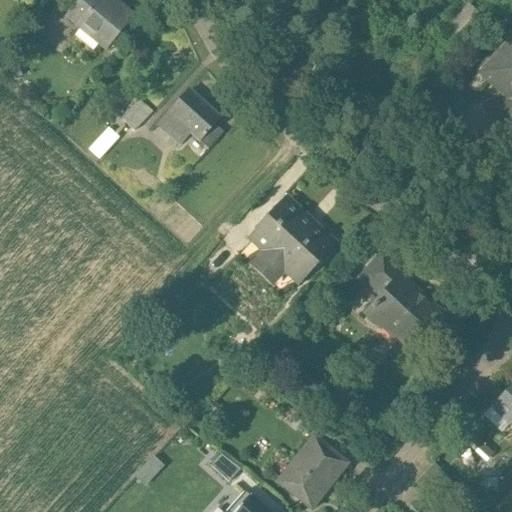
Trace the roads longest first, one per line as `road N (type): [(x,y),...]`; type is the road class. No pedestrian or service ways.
road 1 (unclassified): [(511,288),(257,93),(200,0)]
road 2 (residential): [(370,511),(511,329)]
